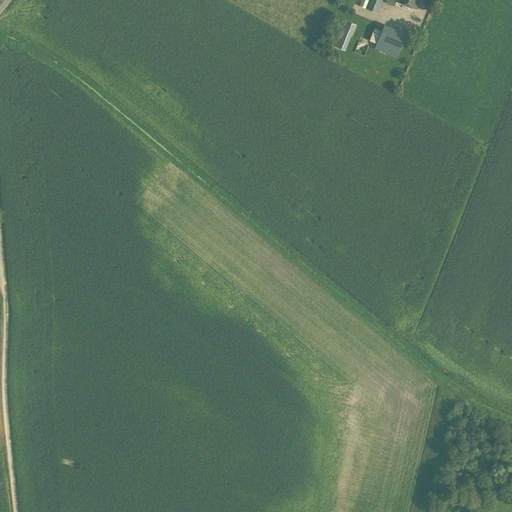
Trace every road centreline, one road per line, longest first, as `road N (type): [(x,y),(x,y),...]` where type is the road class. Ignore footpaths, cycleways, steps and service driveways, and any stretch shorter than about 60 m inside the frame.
road 1 (unclassified): [(0,267),(0,8),(8,0)]
road 2 (track): [(12,511),(1,416),(0,267)]
